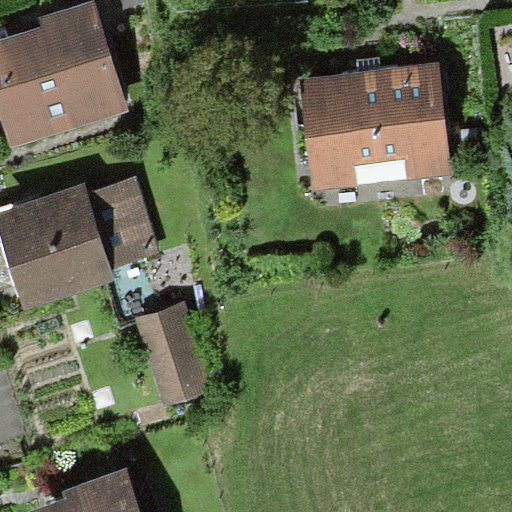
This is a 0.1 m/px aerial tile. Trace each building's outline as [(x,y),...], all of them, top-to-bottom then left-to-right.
[(129,99),(99,0),(51,0),(39,4),(42,13),(0,25),(0,97),(11,134),(129,99)] [(440,53),(301,69),(314,184),(453,168),(440,53)] [(86,172),(0,196),(0,220),(22,297),(117,271),(114,259),(159,246),(137,169),(89,183),(86,172)] [(216,385),(188,295),(138,311),(166,401),(216,385)] [(67,480),(29,492),(35,511),(148,511),(129,451),(64,472),(67,480)]
